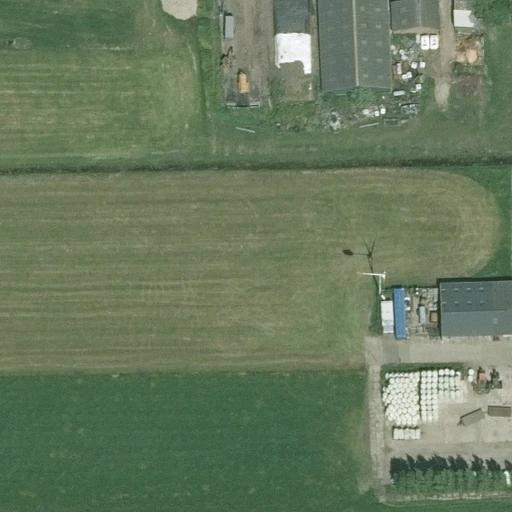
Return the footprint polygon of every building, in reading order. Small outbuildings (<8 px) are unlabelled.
[(317,0),(322,99),(390,95),(385,0),(317,0)] [(438,0),(399,0),(399,5),(390,5),(392,36),(440,33),(438,0)] [(511,0),(453,0),(455,30),(478,29),(477,2),(511,0)] [(484,349),(484,366),(504,366),(504,349),(484,349)] [(467,353),(468,379),(480,379),(479,353),(467,353)] [(511,383),(470,384),(470,396),(448,396),(448,409),(511,409),(511,383)]
